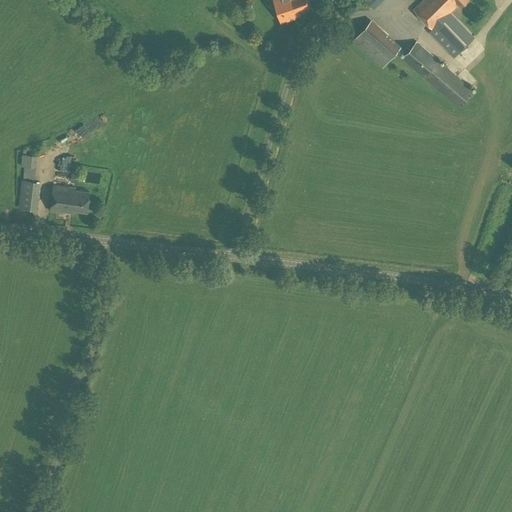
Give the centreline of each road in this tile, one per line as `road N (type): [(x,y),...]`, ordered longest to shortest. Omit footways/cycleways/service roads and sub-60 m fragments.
road 1 (tertiary): [(511,303),(232,262)]
road 2 (unclassified): [(36,511),(95,331),(96,244)]
road 3 (unclassified): [(232,262),(288,74)]
road 4 (tertiary): [(232,262),(96,244)]
